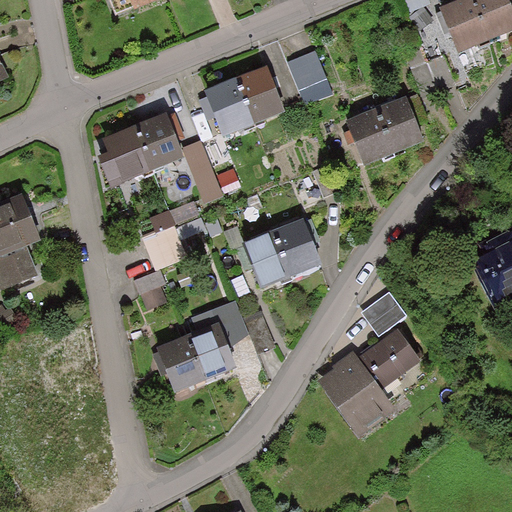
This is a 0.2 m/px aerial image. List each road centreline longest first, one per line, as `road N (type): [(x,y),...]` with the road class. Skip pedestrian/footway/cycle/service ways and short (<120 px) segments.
road 1 (residential): [(137,504),(197,476),(258,430),(370,252),(511,90)]
road 2 (residential): [(66,106),(137,504)]
road 3 (residential): [(66,106),(322,0)]
